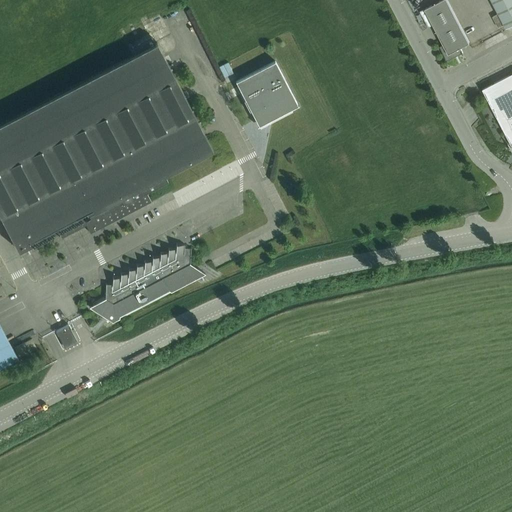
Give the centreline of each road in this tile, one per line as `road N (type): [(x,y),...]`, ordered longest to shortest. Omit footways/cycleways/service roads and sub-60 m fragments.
road 1 (unclassified): [(100,364),(236,297),(314,270),(511,232)]
road 2 (unclassified): [(252,179),(40,290)]
road 3 (unclassified): [(511,198),(461,136),(441,89)]
